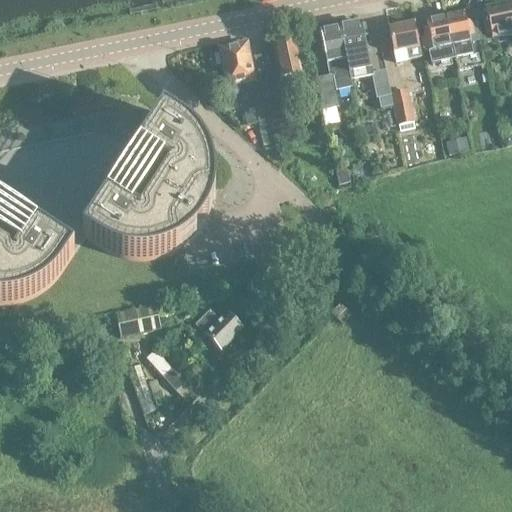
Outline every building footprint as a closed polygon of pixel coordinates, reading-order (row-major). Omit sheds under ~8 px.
[(511,2),(485,9),(487,18),(482,19),(485,33),(490,32),(492,39),(511,34),(511,2)] [(464,14),(445,18),(452,48),(453,48),(455,60),(473,56),(470,44),(471,44),(469,36),(473,35),(470,22),(466,22),(464,14)] [(452,48),(445,18),(426,22),(428,31),(423,32),(426,46),(430,60),(431,65),(439,63),(455,60),(453,48),(452,48)] [(359,23),(340,27),(349,72),(368,69),(363,40),(367,39),(365,26),(360,27),(359,23)] [(388,30),(393,53),(395,64),(421,59),(420,54),(419,48),(414,24),(388,30)] [(349,72),(340,27),(321,30),(327,64),(329,74),(340,71),(343,89),(352,87),(349,72)] [(283,72),(301,69),(295,36),(272,40),(279,76),(284,76),(283,72)] [(239,85),(248,126),(274,121),(266,83),(250,86),(249,83),(254,82),(246,45),(219,50),(227,88),(239,85)] [(339,126),(329,74),(327,64),(313,67),(325,129),(339,126)] [(373,75),(378,100),(380,111),(392,109),(385,73),(373,75)] [(398,126),(414,123),(407,92),(391,96),(398,126)] [(138,219),(108,199),(82,238),(90,243),(97,248),(103,252),(110,255),(115,258),(121,260),(127,261),(133,262),(139,263),(145,262),(150,262),(155,261),(161,260),(167,258),(171,256),(175,254),(179,252),(184,249),(189,245),(193,242),(196,238),(187,220),(187,218),(208,220),(210,217),(211,213),(212,210),(213,206),(213,205),(214,198),(215,193),(215,188),(215,181),(214,176),(213,171),(212,168),(210,162),(207,157),(205,153),(203,150),(199,146),(189,138),(163,116),(146,142),(137,154),(167,174),(138,219)] [(0,306),(0,307),(5,307),(9,306),(13,306),(18,305),(22,304),(26,302),(31,300),(36,298),(41,295),(46,291),(52,286),(57,280),(60,276),(67,266),(74,255),(35,230),(15,260),(0,249),(0,306)] [(118,317),(122,338),(158,330),(154,309),(118,317)] [(221,353),(243,331),(227,314),(219,322),(210,313),(195,327),(221,353)] [(177,391),(186,383),(157,350),(148,358),(177,391)] [(179,473),(180,482),(180,483),(188,482),(188,472),(179,473)]
